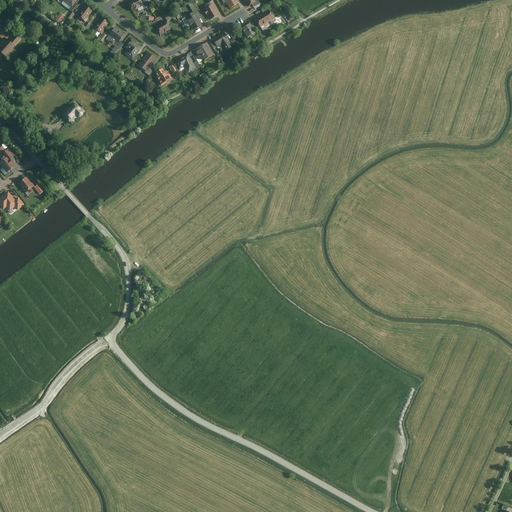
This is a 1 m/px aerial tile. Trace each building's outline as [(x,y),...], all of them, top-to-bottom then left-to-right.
[(140,0),(134,0),(128,4),(133,12),(144,6),(140,0)] [(236,0),(225,0),(231,9),(239,4),(236,0)] [(214,4),(204,10),(208,17),(209,16),(211,21),(220,16),(216,10),(217,9),(214,4)] [(93,11),(85,6),(82,10),(81,9),(77,16),(86,22),(93,11)] [(269,11),(256,19),(261,28),(275,20),(269,11)] [(56,20),(60,23),(66,16),(62,13),(56,20)] [(195,13),(187,17),(194,31),(203,26),(195,13)] [(109,24),(102,18),(99,22),(98,21),(93,28),(103,35),(106,31),(105,31),(109,24)] [(167,21),(156,27),(161,36),(172,30),(167,21)] [(252,24),(243,29),(248,39),(257,34),(252,24)] [(125,35),(116,28),(107,41),(120,50),(123,45),(120,43),(125,35)] [(225,33),(213,40),(218,48),(222,45),(226,52),(233,47),(225,33)] [(5,38),(0,44),(0,54),(2,53),(7,58),(16,47),(5,38)] [(142,48),(132,40),(126,48),(129,50),(125,54),(133,60),(142,48)] [(208,43),(192,53),(196,61),(203,57),(205,61),(215,55),(208,43)] [(157,60),(148,53),(139,65),(147,72),(157,60)] [(189,54),(175,62),(180,70),(185,67),(189,73),(197,69),(189,54)] [(164,70),(157,74),(159,77),(157,78),(161,86),(174,78),(170,72),(166,74),(164,70)] [(82,110),(78,106),(66,117),(71,122),(77,117),(79,120),(85,115),(81,111),(82,110)] [(0,148),(0,149),(3,153),(9,147),(6,144),(0,148)] [(9,158),(1,165),(8,174),(16,167),(9,158)] [(34,188),(27,179),(19,185),(27,195),(34,188)] [(35,188),(41,195),(46,191),(41,184),(35,188)] [(9,192),(0,199),(0,204),(5,211),(8,208),(11,212),(16,208),(19,211),(25,206),(19,198),(16,201),(9,192)]
